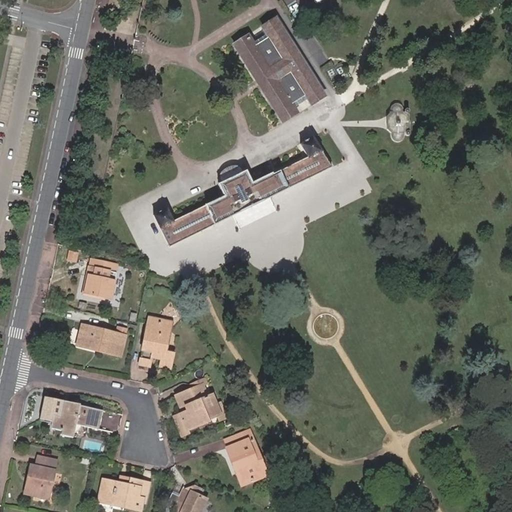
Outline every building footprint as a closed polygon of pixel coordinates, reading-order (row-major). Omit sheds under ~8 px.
[(275,20),(261,28),(265,35),(252,43),(248,36),(233,45),(256,82),(259,86),(260,88),(281,122),(295,114),(291,109),(305,101),(307,106),(322,97),(275,20)] [(388,113),(384,116),(385,130),(389,136),(389,137),(389,139),(390,140),(391,141),(392,143),(394,143),(396,143),(397,143),(399,142),(401,141),(401,139),(402,136),(404,137),(405,137),(407,137),(408,136),(408,135),(408,134),(408,133),(407,132),(405,132),(405,131),(407,129),(407,124),(408,123),(408,122),(408,121),(408,120),(406,120),(406,116),(405,115),(407,113),(407,112),(407,111),(407,109),(406,109),(405,108),(401,109),(401,107),(399,106),(397,104),(395,104),(394,104),(392,104),(390,105),(389,106),(388,109),(387,109),(388,113)] [(166,209),(153,216),(168,247),(328,168),(313,137),(299,144),(306,158),(272,175),(271,173),(251,183),(245,171),(231,178),(217,185),(223,196),(172,221),(166,209)] [(90,260),(89,267),(115,273),(117,266),(90,260)] [(115,273),(89,267),(87,267),(86,274),(87,274),(83,294),(110,299),(115,273)] [(136,314),(130,313),(128,321),(134,322),(136,314)] [(149,317),(148,321),(170,326),(171,321),(149,317)] [(170,326),(148,321),(139,365),(149,367),(151,358),(161,360),(159,367),(169,369),(172,353),(164,351),(170,326)] [(100,348),(99,351),(120,356),(125,337),(81,326),(79,336),(83,337),(80,346),(94,350),(95,346),(100,348)] [(189,385),(191,389),(201,385),(202,386),(205,384),(203,379),(189,385)] [(207,421),(216,416),(220,415),(215,404),(211,395),(206,397),(202,386),(201,385),(191,389),(176,395),(181,406),(183,406),(185,412),(181,413),(179,414),(186,430),(207,422),(207,421)] [(174,395),(181,413),(185,412),(183,406),(181,406),(176,395),(174,395)] [(101,411),(45,399),(41,419),(53,422),(52,427),(63,429),(61,435),(73,438),(76,425),(96,429),(101,411)] [(220,415),(216,416),(218,420),(225,418),(219,403),(215,404),(220,415)] [(187,434),(186,430),(179,414),(173,416),(181,437),(187,434)] [(234,444),(225,448),(240,486),(262,477),(247,439),(251,437),(249,430),(232,437),(234,444)] [(222,440),(225,448),(234,444),(232,437),(222,440)] [(247,439),(262,477),(266,476),(251,437),(247,439)] [(32,481),(29,495),(48,498),(56,461),(37,456),(35,466),(30,465),(27,480),(32,481)] [(120,476),(119,483),(128,485),(130,478),(120,476)] [(140,511),(142,499),(137,498),(141,480),(130,478),(128,485),(119,483),(102,480),(100,490),(109,492),(106,504),(112,505),(113,510),(121,511),(122,511),(124,508),(140,511)] [(24,493),(29,495),(32,481),(27,480),(24,493)] [(137,498),(142,499),(147,500),(150,482),(141,480),(137,498)] [(176,484),(172,493),(180,498),(179,501),(182,503),(186,494),(184,493),(187,488),(189,489),(190,487),(192,489),(194,486),(182,489),(183,487),(176,484)] [(180,498),(172,493),(165,508),(173,511),(174,510),(177,511),(199,511),(206,499),(197,495),(200,489),(194,486),(192,489),(190,487),(189,489),(187,488),(184,493),(186,494),(182,503),(179,501),(180,498)] [(97,502),(106,504),(109,492),(100,490),(97,502)]
